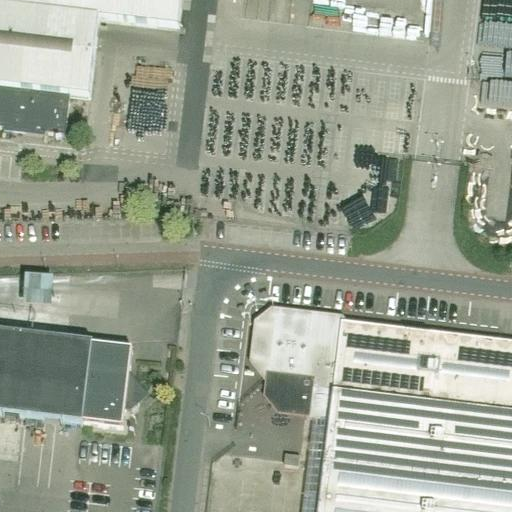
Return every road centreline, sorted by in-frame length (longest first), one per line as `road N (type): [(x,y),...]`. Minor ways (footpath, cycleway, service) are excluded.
road 1 (unclassified): [(210,253),(511,290)]
road 2 (unknown): [(199,0),(199,19),(212,30),(448,66)]
road 3 (unclassified): [(179,511),(210,253)]
road 4 (unclassified): [(210,253),(0,261)]
